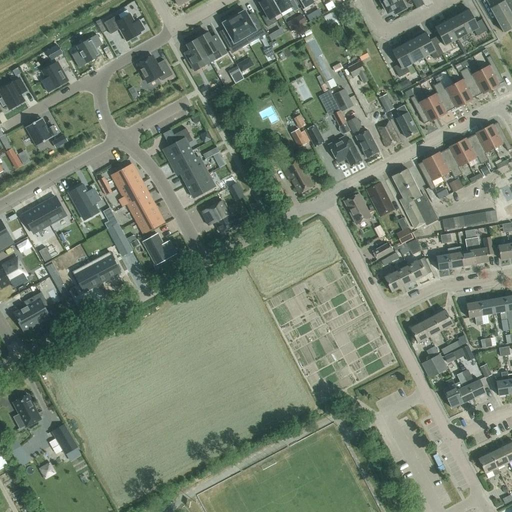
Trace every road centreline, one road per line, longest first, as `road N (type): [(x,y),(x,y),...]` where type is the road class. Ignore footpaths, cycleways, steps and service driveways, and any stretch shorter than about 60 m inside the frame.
road 1 (unclassified): [(20,359),(206,260)]
road 2 (unclassified): [(324,203),(331,192),(500,103)]
road 3 (residential): [(206,260),(155,171),(121,136)]
road 4 (unclassified): [(450,439),(384,311)]
road 5 (residential): [(0,204),(121,136)]
road 6 (residential): [(384,311),(437,285),(511,272)]
road 7 (unclassified): [(206,260),(324,203)]
road 8 (unclassified): [(384,311),(324,203)]
